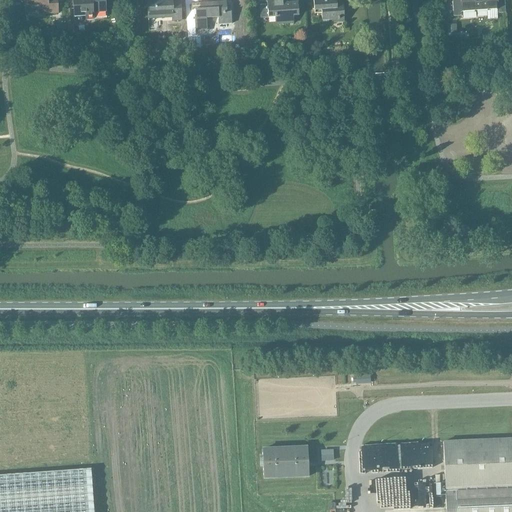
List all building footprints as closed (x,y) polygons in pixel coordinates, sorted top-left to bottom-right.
[(47,9),(47,14),(58,14),(56,0),(22,0),(23,8),(25,8),(25,10),(47,9)] [(72,0),(74,17),(86,16),(86,20),(94,19),(93,13),(106,12),(104,0),(72,0)] [(148,17),(161,16),(161,18),(172,17),(172,21),(182,20),(180,3),(172,4),(171,0),(160,0),(161,1),(147,2),(148,17)] [(294,24),(293,17),(299,16),(298,2),(287,3),(286,0),(280,0),(266,1),(267,5),(260,5),(261,19),(275,18),(275,25),(294,24)] [(313,0),(315,15),(322,14),(322,21),(344,20),(343,4),(337,4),(336,0),(326,0),(325,0),(324,0),(313,0)] [(487,8),(487,11),(497,11),(497,13),(505,13),(504,0),(460,0),(461,1),(453,1),(454,16),(476,15),(475,9),(487,8)] [(218,23),(232,23),(231,13),(226,13),(226,9),(227,9),(226,2),(194,4),(195,30),(207,29),(206,19),(218,18),(218,23)] [(485,415),(495,415),(494,411),(501,411),(500,403),(484,403),(485,415)] [(445,511),(511,511),(511,439),(442,442),(445,511)] [(406,458),(404,443),(378,446),(380,468),(398,466),(397,459),(406,458)] [(419,462),(420,447),(411,447),(411,462),(419,462)] [(308,478),(307,449),(263,451),(264,480),(308,478)] [(93,511),(91,469),(0,475),(0,511),(93,511)]
